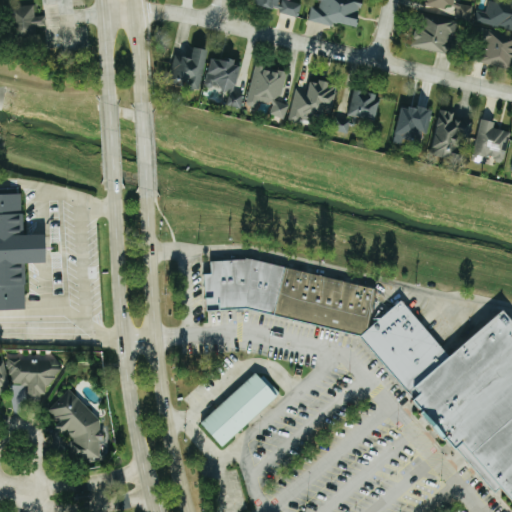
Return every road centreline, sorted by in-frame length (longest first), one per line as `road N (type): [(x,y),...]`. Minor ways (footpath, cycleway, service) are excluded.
road 1 (residential): [(102,13),(178,13),(511,93)]
road 2 (secondary): [(190,511),(161,376),(147,196)]
road 3 (secondary): [(113,192),(121,337),(154,505)]
road 4 (residential): [(34,499),(57,509),(152,499)]
